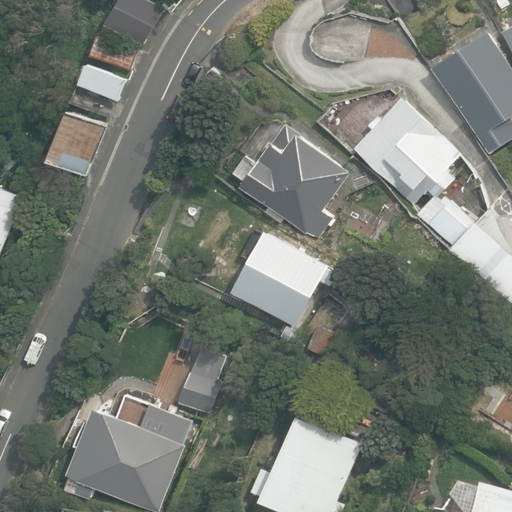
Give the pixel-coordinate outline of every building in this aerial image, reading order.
[(123,0),(110,21),(147,43),(170,6),(159,0),(123,0)] [(367,0),(378,16),(403,18),(425,8),(419,0),(367,0)] [(435,65),(491,151),(511,137),(511,58),(492,28),(458,50),(454,50),(446,55),(445,58),(435,65)] [(94,53),(134,69),(143,47),(103,32),(94,53)] [(226,74),(248,92),(258,78),(237,61),(226,74)] [(82,82),(121,98),(129,79),(90,62),(82,82)] [(511,255),(478,221),(471,228),(448,204),(450,202),(441,194),(459,175),(450,165),(463,152),(406,95),(384,117),(381,114),(370,124),(374,128),(357,145),(414,202),(430,186),(438,193),(419,212),(452,245),(449,248),(511,303),(511,255)] [(51,158),(90,174),(110,125),(71,109),(51,158)] [(354,169),(289,122),(260,162),(248,153),(236,170),(247,179),(244,184),(272,204),(268,209),(284,221),(289,214),(321,238),(337,217),(326,208),(354,169)] [(0,260),(23,207),(20,206),(25,194),(0,183),(0,260)] [(235,290),(298,324),(319,286),(321,287),(325,289),(329,283),(332,284),(339,271),(331,267),(333,263),(268,228),(235,290)] [(281,335),(292,342),(300,330),(289,323),(281,335)] [(309,346),(328,355),(340,332),(321,323),(309,346)] [(167,350),(185,357),(194,334),(176,327),(167,350)] [(182,400),(212,413),(225,381),(219,379),(228,356),(204,346),(182,400)] [(81,477),(162,510),(188,447),(193,449),(206,418),(193,412),(189,422),(168,413),(161,431),(108,409),(106,413),(96,409),(72,470),(82,474),(81,477)] [(264,497),(297,511),(343,511),(349,501),(341,498),(366,442),(301,412),(275,470),(273,469),(265,465),(255,489),(265,493),(264,497)] [(511,511),(511,492),(484,484),(475,511),(511,511)]
